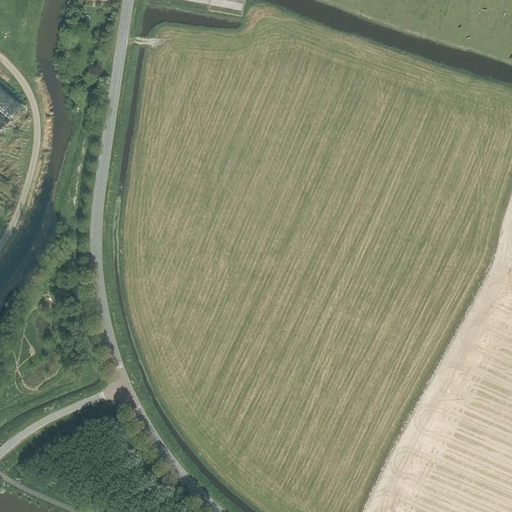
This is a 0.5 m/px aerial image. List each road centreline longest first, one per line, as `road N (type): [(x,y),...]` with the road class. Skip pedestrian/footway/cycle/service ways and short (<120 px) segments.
road 1 (tertiary): [(123,386),(97,284),(95,239),(127,0)]
road 2 (tertiary): [(216,511),(173,466),(123,386)]
road 3 (unclassified): [(0,452),(123,386)]
